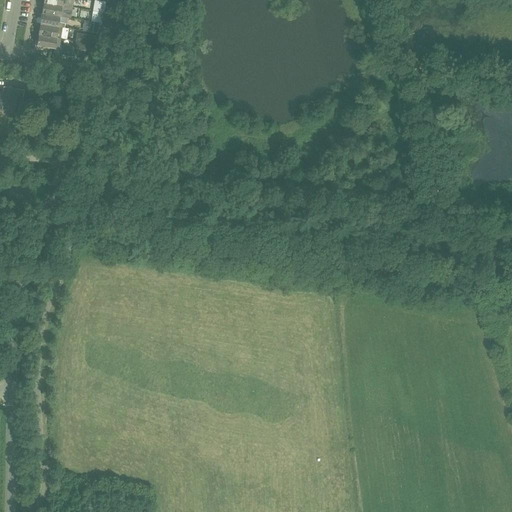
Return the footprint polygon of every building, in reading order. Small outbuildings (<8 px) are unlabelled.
[(95,0),(94,0),(93,11),(104,13),(106,4),(106,2),(95,0)] [(61,16),(62,5),(44,2),(42,13),(61,16)] [(93,11),(92,21),(102,23),(104,13),(93,11)] [(60,22),(61,16),(42,13),(40,24),(63,28),(65,28),(65,23),(60,22)] [(57,38),(61,38),(63,28),(40,24),(39,35),(57,38)] [(60,44),(61,38),(57,38),(39,35),(37,45),(55,48),(54,52),(59,53),(60,44)] [(22,107),(24,89),(3,86),(2,94),(0,93),(0,109),(14,112),(14,106),(22,107)] [(36,140),(38,134),(21,129),(19,135),(36,140)]
